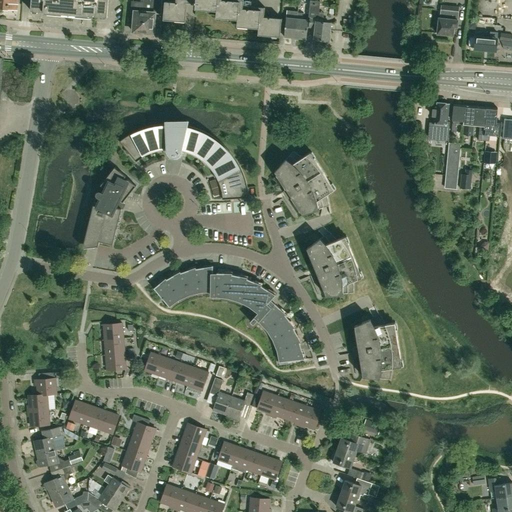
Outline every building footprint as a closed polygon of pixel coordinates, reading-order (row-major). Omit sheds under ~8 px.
[(0,0),(0,8),(8,9),(8,8),(17,9),(17,0),(0,0)] [(53,12),(53,0),(32,0),(31,10),(53,12)] [(53,0),(53,12),(54,15),(66,16),(68,14),(70,14),(72,17),(73,0),(53,0)] [(73,0),(72,17),(83,18),(86,15),(107,18),(108,0),(73,0)] [(151,0),(143,0),(143,2),(132,1),(131,11),(135,12),(133,31),(143,32),(145,12),(150,12),(151,2),(151,0)] [(145,12),(143,32),(153,33),(155,13),(156,13),(156,9),(162,9),(162,0),(151,0),(151,2),(150,12),(145,12)] [(186,21),(187,0),(176,0),(176,1),(165,0),(164,19),(186,21)] [(265,7),(240,5),(240,0),(196,0),(196,7),(217,8),(216,16),(238,18),(237,25),(259,27),(258,34),(280,36),(282,18),(264,17),(265,7)] [(310,0),(309,17),(309,27),(316,27),(315,39),(321,40),(322,41),(326,42),(327,40),(329,40),(330,23),(323,22),(324,12),(319,12),(320,1),(310,0)] [(501,10),(501,0),(480,0),(480,3),(486,3),(486,9),(501,10)] [(457,27),(459,7),(441,5),(441,9),(440,9),(439,18),(436,18),(436,25),(438,25),(437,34),(453,35),(454,27),(457,27)] [(297,18),(298,12),(287,11),(284,36),(295,37),(297,18)] [(298,12),(297,18),(295,37),(307,38),(308,19),(303,19),(304,13),(298,12)] [(496,51),(497,33),(490,32),(490,38),(469,36),(468,47),(474,47),(474,49),(496,51)] [(511,42),(511,38),(511,34),(501,33),(501,40),(511,42)] [(449,103),(434,102),(432,123),(430,123),(429,132),(440,133),(440,138),(448,139),(450,122),(447,121),(449,103)] [(457,123),(463,123),(464,121),(465,105),(454,104),(452,120),(452,131),(456,131),(457,123)] [(465,105),(464,121),(463,123),(463,134),(473,135),(474,125),(475,125),(475,122),(474,122),(475,106),(465,105)] [(484,123),(486,107),(475,106),(474,122),(475,122),(475,125),(480,125),(478,140),(482,140),(483,129),(484,123)] [(482,140),(489,141),(489,136),(500,137),(502,122),(496,122),(497,108),(486,107),(484,123),(483,129),(482,140)] [(229,150),(227,148),(225,146),(223,144),(220,141),(218,140),(216,138),(212,136),(210,134),(205,132),(202,130),(199,129),(197,128),(193,127),(191,126),(187,125),(188,121),(187,120),(166,121),(166,123),(162,124),(160,124),(157,124),(154,125),(151,125),(148,126),(146,127),(143,128),(139,129),(136,131),(132,133),(129,134),(127,136),(125,137),(122,139),(120,141),(136,162),(139,160),(142,158),(145,156),(149,154),(152,153),(155,152),(159,151),(163,150),(165,150),(168,150),(168,151),(168,152),(169,153),(169,154),(170,155),(172,156),(173,156),(174,156),(175,156),(176,156),(177,156),(178,155),(179,154),(180,153),(181,152),(181,151),(183,152),(186,152),(188,153),(191,154),(194,156),(196,157),(197,158),(200,160),(203,162),(206,164),(209,167),(211,170),(213,173),(215,176),(216,177),(217,179),(218,181),(218,182),(219,184),(220,186),(220,187),(221,189),(221,191),(222,193),(222,195),(222,196),(222,200),(249,198),(249,195),(248,192),(248,189),(247,187),(246,183),(246,180),(245,177),(243,173),(242,171),(241,168),(240,166),(239,164),(237,161),(236,159),(233,155),(232,153),(229,150)] [(455,153),(449,152),(447,175),(458,176),(460,150),(455,150),(455,153)] [(302,158),(293,151),(275,172),(277,174),(276,175),(285,189),(283,191),(288,199),(291,198),(300,212),(301,212),(303,215),(325,207),(329,206),(327,195),(335,190),(310,152),(302,158)] [(484,163),(496,164),(497,152),(485,151),(484,163)] [(123,202),(136,186),(125,177),(126,176),(115,167),(101,185),(105,188),(103,192),(101,191),(100,191),(98,191),(97,192),(96,193),(96,195),(97,196),(97,197),(100,198),(98,203),(94,202),(83,248),(90,247),(98,246),(99,241),(113,244),(121,209),(123,209),(125,204),(123,202)] [(460,188),(470,189),(472,170),(466,169),(465,175),(461,174),(460,188)] [(458,176),(447,175),(445,188),(456,189),(458,176)] [(220,194),(216,179),(210,181),(214,196),(220,194)] [(337,240),(329,232),(307,249),(308,252),(307,252),(314,268),(311,269),(315,278),(318,277),(324,293),(325,293),(326,296),(354,293),(353,281),(362,278),(345,237),(337,240)] [(213,273),(213,266),(212,266),(204,268),(196,269),(188,270),(181,273),(173,276),(166,280),(160,284),(154,289),(167,305),(171,302),(172,301),(181,296),(183,295),(192,291),(194,291),(204,289),(206,289),(211,289),(212,289),(213,273)] [(290,322),(285,315),(280,309),(271,301),(276,295),(275,294),(268,290),(261,286),(254,282),(247,279),(240,276),(232,274),(224,273),(217,273),(216,294),(221,294),(223,294),(233,296),(235,297),(244,301),(246,301),(254,307),(256,308),(249,316),(253,319),(250,322),(253,325),(257,321),(259,322),(261,320),(265,324),(271,332),(272,334),(277,343),(278,345),(280,354),(281,356),(282,361),(281,361),(281,362),(304,360),(304,359),(302,351),(299,343),(297,336),(293,329),(290,322)] [(385,324),(380,315),(354,326),(355,329),(354,329),(357,347),(354,347),(355,357),(359,356),(361,373),(362,373),(363,377),(390,380),(392,368),(402,367),(395,323),(385,324)] [(105,340),(123,339),(121,323),(104,325),(105,340)] [(106,355),(124,354),(123,339),(105,340),(106,355)] [(159,376),(165,358),(151,353),(145,371),(159,376)] [(124,354),(106,355),(108,371),(126,369),(124,354)] [(173,380),(179,363),(165,358),(159,376),(173,380)] [(188,385),(194,368),(179,363),(173,380),(188,385)] [(221,377),(224,368),(219,366),(216,375),(221,377)] [(194,368),(188,385),(202,390),(208,373),(194,368)] [(47,394),(56,394),(55,378),(50,379),(34,380),(35,385),(37,385),(38,395),(47,394)] [(225,415),(231,397),(219,393),(223,380),(215,378),(209,393),(217,396),(212,411),(225,415)] [(271,416),(277,397),(263,392),(262,395),(256,393),(252,406),(257,408),(257,409),(266,412),(265,414),(271,416)] [(231,397),(225,415),(238,420),(243,404),(249,406),(253,395),(247,393),(244,401),(231,397)] [(48,410),(47,394),(38,395),(29,395),(30,405),(27,405),(28,411),(48,410)] [(286,419),(292,402),(277,397),(271,416),(276,418),(277,416),(286,419)] [(84,424),(90,406),(75,401),(69,419),(84,424)] [(299,426),(306,407),(292,402),(286,419),(294,422),(294,424),(299,426)] [(98,429),(104,411),(90,406),(84,424),(98,429)] [(306,407),(299,426),(304,428),(305,426),(314,429),(320,412),(306,407)] [(48,410),(28,411),(28,417),(31,417),(31,426),(49,425),(48,410)] [(104,411),(98,429),(112,434),(119,416),(104,411)] [(133,437),(150,443),(155,429),(148,426),(150,420),(134,414),(132,420),(138,423),(133,437)] [(374,423),(366,420),(363,428),(371,430),(374,423)] [(68,428),(75,430),(77,423),(70,421),(68,428)] [(183,438),(201,444),(206,430),(188,423),(183,438)] [(56,450),(53,436),(62,434),(60,426),(42,431),(44,438),(34,441),(37,454),(56,450)] [(365,454),(370,440),(347,432),(345,440),(341,438),(337,450),(355,457),(357,451),(365,454)] [(128,451),(145,457),(150,443),(133,437),(128,451)] [(196,459),(201,444),(183,438),(178,452),(196,459)] [(233,464),(239,447),(224,442),(218,459),(233,464)] [(247,469),(253,452),(239,447),(233,464),(231,468),(245,473),(247,469)] [(58,457),(56,450),(37,454),(38,459),(36,461),(37,466),(40,466),(40,467),(59,463),(58,457)] [(350,469),(355,457),(337,450),(332,463),(345,467),(349,469),(350,469)] [(83,461),(79,451),(73,453),(74,455),(68,457),(71,465),(83,461)] [(140,472),(145,457),(128,451),(123,466),(140,472)] [(191,473),(196,459),(178,452),(173,467),(191,473)] [(261,474),(267,457),(253,452),(247,469),(261,474)] [(267,457),(261,474),(276,480),(282,462),(267,457)] [(105,462),(101,469),(114,475),(117,469),(118,468),(105,462)] [(208,469),(216,472),(218,466),(210,463),(208,469)] [(63,475),(65,474),(68,473),(69,475),(72,473),(69,466),(51,472),(54,479),(45,482),(45,483),(44,485),(46,489),(48,489),(50,495),(68,487),(63,475)] [(214,479),(216,472),(208,469),(206,476),(214,479)] [(347,475),(357,478),(359,479),(362,480),(369,482),(372,473),(364,471),(363,473),(350,469),(349,469),(347,475)] [(106,489),(122,500),(130,488),(129,488),(131,486),(123,481),(122,482),(121,481),(121,482),(113,478),(109,475),(105,481),(109,484),(106,489)] [(362,480),(359,479),(357,478),(355,484),(345,481),(341,494),(357,499),(359,500),(361,495),(363,496),(364,494),(368,496),(372,483),(369,482),(362,480)] [(496,498),(511,496),(511,483),(501,485),(500,478),(489,479),(491,499),(496,498)] [(174,509),(181,490),(167,485),(161,502),(170,505),(170,508),(174,509)] [(68,487),(50,495),(56,507),(74,500),(68,487)] [(114,511),(122,500),(106,489),(99,499),(88,492),(88,499),(87,500),(92,504),(105,511),(111,511),(113,510),(114,511)] [(190,511),(196,495),(181,490),(174,509),(180,511),(181,509),(190,511)] [(78,504),(85,500),(83,494),(75,498),(78,504)] [(354,506),(357,499),(341,494),(336,507),(346,510),(345,511),(361,511),(363,509),(354,506)] [(205,511),(210,500),(196,495),(190,511),(189,511),(205,511)] [(493,511),(506,511),(506,510),(511,509),(511,496),(496,498),(498,509),(493,509),(493,511)] [(250,498),(249,511),(270,511),(271,509),(268,509),(269,499),(250,498)] [(88,499),(81,503),(84,509),(87,507),(92,504),(87,500),(88,499)] [(210,500),(205,511),(221,511),(224,505),(210,500)]
